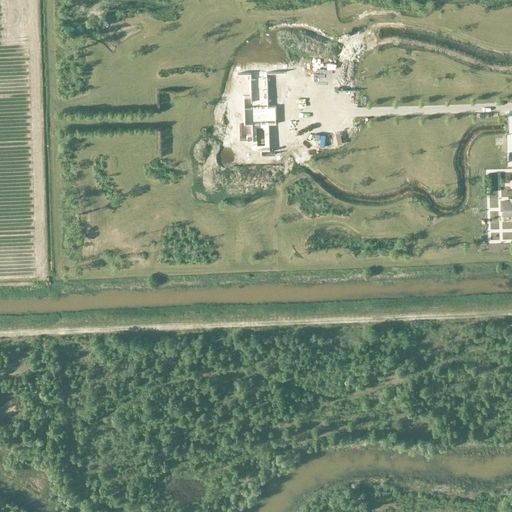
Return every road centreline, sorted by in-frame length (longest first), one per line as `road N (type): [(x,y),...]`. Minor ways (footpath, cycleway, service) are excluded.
road 1 (track): [(77,511),(92,430),(148,388),(259,374),(346,399),(472,352),(511,370)]
road 2 (track): [(0,333),(511,312)]
road 3 (track): [(57,331),(70,461),(80,487)]
